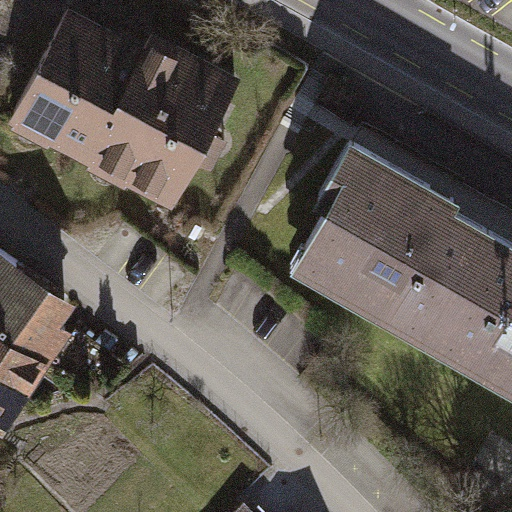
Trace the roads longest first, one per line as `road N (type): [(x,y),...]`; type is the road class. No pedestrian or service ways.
road 1 (residential): [(358,511),(167,338),(0,205)]
road 2 (secondary): [(511,91),(350,0)]
